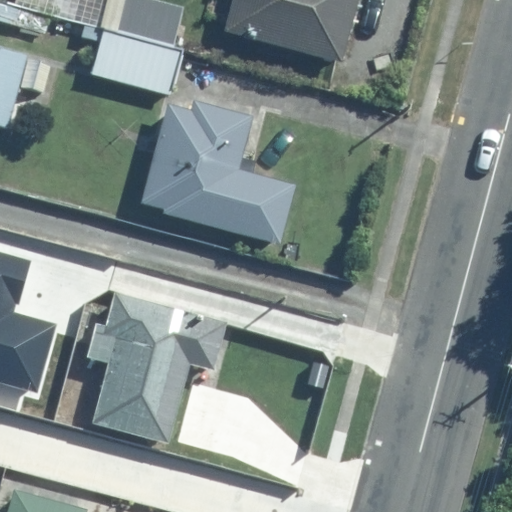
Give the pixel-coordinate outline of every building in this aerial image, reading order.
[(123,0),(117,32),(176,46),(184,9),(141,0),(123,0)] [(365,0),(230,0),(222,33),(349,65),(365,0)] [(176,46),(117,32),(99,28),(90,74),(167,90),(176,46)] [(0,47),(0,137),(8,139),(13,120),(24,123),(33,90),(48,95),(57,63),(0,47)] [(188,122),(163,117),(145,196),(167,201),(163,216),(279,243),(290,196),(243,185),(258,119),(192,104),(188,122)] [(89,254),(7,235),(0,262),(0,293),(76,312),(89,254)] [(233,324),(112,289),(103,320),(89,316),(78,354),(106,362),(88,421),(163,443),(187,362),(219,371),(233,324)] [(74,511),(12,495),(7,511),(74,511)]
